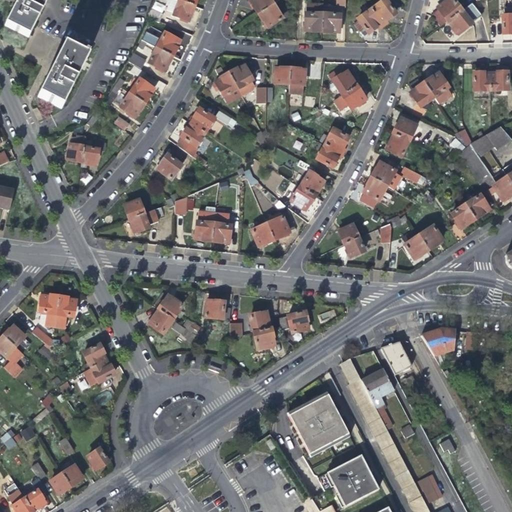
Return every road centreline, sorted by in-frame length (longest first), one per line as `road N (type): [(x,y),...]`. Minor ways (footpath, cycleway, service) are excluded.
road 1 (residential): [(282,280),(338,197),(402,56)]
road 2 (residential): [(207,44),(149,137),(69,229)]
road 3 (residential): [(282,280),(83,257)]
road 4 (residential): [(207,44),(402,56)]
road 5 (tertiary): [(383,310),(230,411)]
road 6 (residential): [(0,78),(69,229)]
road 7 (residential): [(83,257),(154,395)]
road 8 (tertiary): [(383,310),(423,301),(511,309)]
road 9 (residential): [(406,295),(282,280)]
